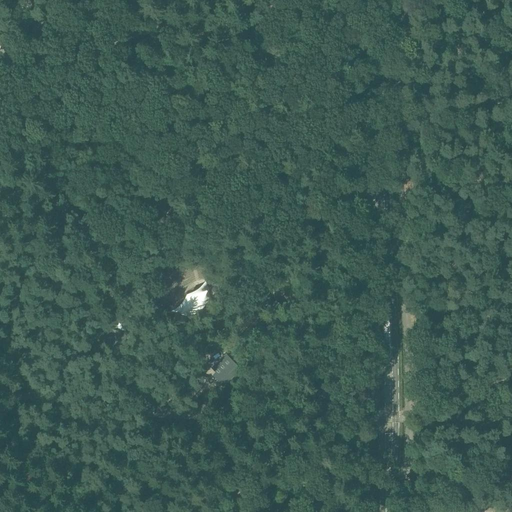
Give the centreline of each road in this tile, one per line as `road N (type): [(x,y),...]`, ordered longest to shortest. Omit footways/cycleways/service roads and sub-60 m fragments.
road 1 (secondary): [(388,511),(382,0)]
road 2 (track): [(386,221),(320,226),(320,237),(342,252),(338,329),(350,408),(371,415)]
road 3 (track): [(388,382),(327,387),(244,410),(175,410)]
road 4 (track): [(175,410),(88,412),(27,389),(0,407)]
